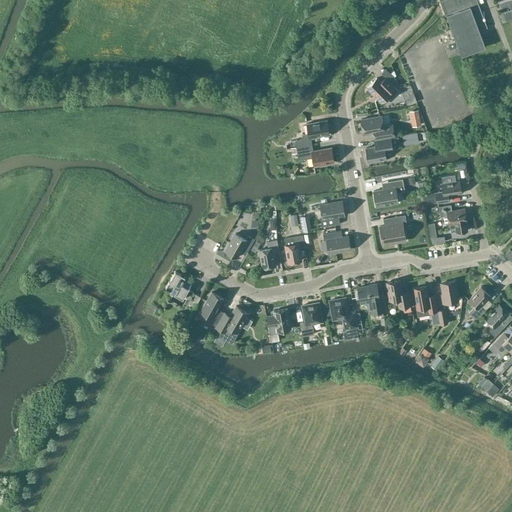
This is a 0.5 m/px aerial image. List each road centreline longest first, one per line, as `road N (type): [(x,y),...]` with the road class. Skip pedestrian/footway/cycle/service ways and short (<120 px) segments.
road 1 (residential): [(363,264),(341,93),(425,0)]
road 2 (residential): [(363,264),(257,294),(190,254)]
road 3 (residential): [(485,255),(363,264)]
